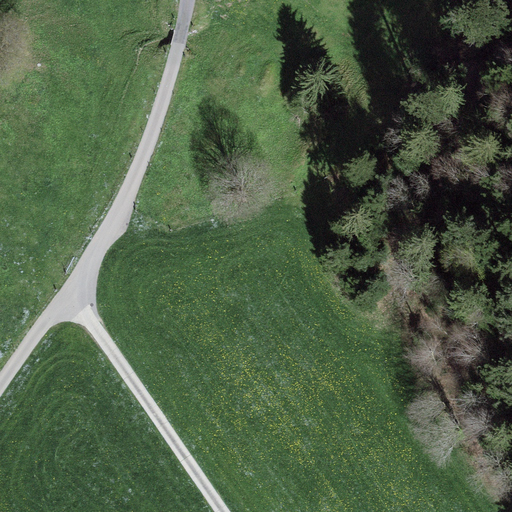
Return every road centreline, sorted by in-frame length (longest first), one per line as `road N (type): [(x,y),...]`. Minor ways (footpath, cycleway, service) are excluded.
road 1 (track): [(186,0),(152,129),(123,195),(69,288),(0,379)]
road 2 (track): [(69,288),(221,511)]
